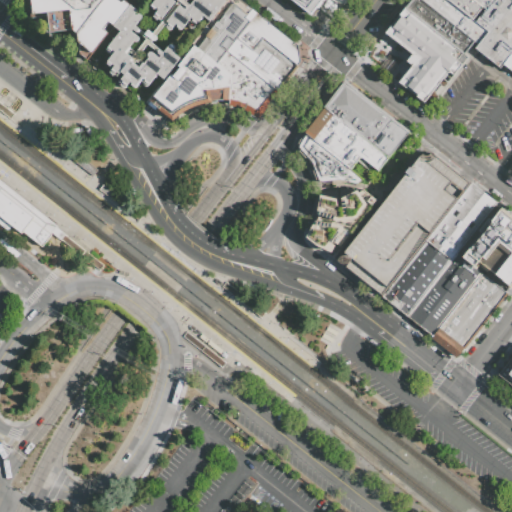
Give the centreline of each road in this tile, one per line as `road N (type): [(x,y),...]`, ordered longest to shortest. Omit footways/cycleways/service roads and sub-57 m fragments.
road 1 (secondary): [(127,173),(159,224),(187,250),(282,288)]
road 2 (secondary): [(39,475),(133,325)]
road 3 (secondary): [(338,286),(294,243),(303,193),(284,138)]
road 4 (secondary): [(151,423),(167,371),(164,332),(108,288)]
road 5 (secondary): [(270,128),(209,116),(158,143),(135,117)]
road 6 (secondary): [(249,181),(324,87),(336,57)]
road 7 (secondary): [(121,315),(39,426)]
